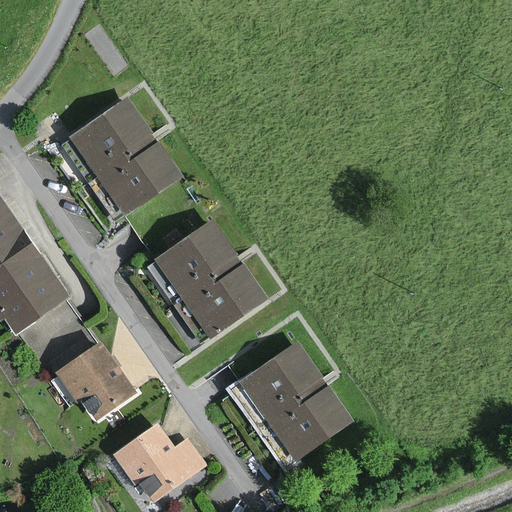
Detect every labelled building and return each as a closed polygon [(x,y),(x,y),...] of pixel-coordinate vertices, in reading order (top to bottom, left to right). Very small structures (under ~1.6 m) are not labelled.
[(131,99),(74,138),(127,215),(184,175),(131,99)] [(0,191),(0,302),(21,333),(73,297),(0,191)] [(214,224),(158,264),(210,337),(266,297),(214,224)] [(101,342),(58,370),(94,425),(137,397),(101,342)] [(304,342),(246,381),(297,458),(355,420),(304,342)] [(159,425),(116,455),(152,506),(205,469),(185,441),(176,448),(159,425)]
